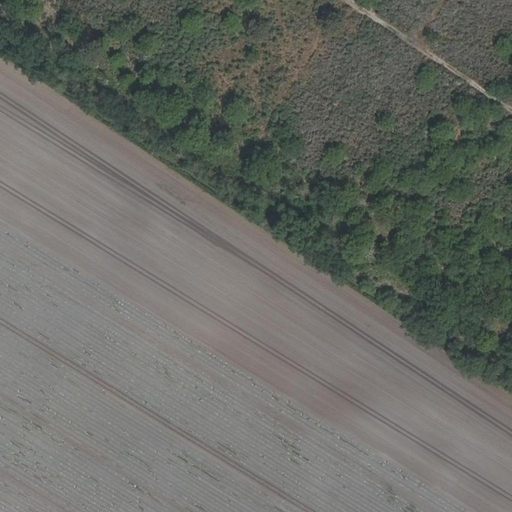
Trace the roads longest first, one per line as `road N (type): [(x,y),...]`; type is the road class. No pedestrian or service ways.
road 1 (track): [(0,63),(511,400)]
road 2 (track): [(0,457),(184,183)]
